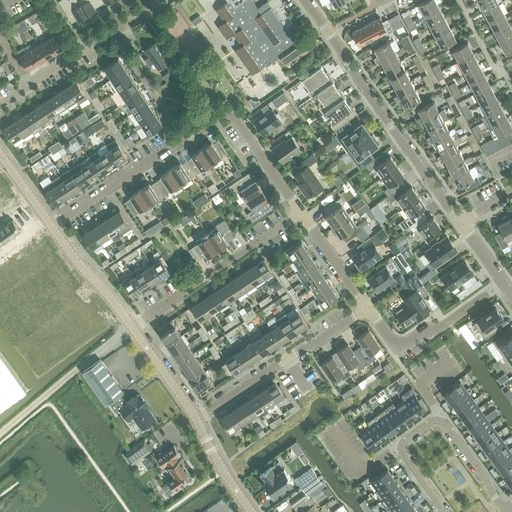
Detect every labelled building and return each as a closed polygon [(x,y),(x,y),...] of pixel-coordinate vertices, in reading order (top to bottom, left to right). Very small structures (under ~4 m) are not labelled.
[(59,0),(58,1),(71,22),(74,21),(72,19),(75,17),(78,22),(87,16),(77,0),(59,0)] [(77,0),(87,16),(96,11),(93,6),(96,4),(97,6),(99,5),(96,0),(77,0)] [(229,0),(230,1),(216,10),(217,11),(225,22),(218,27),(227,39),(234,35),(241,45),(235,50),(253,74),(253,75),(266,65),(267,67),(273,63),(271,61),(274,59),(276,60),(280,57),(287,66),(311,49),(299,32),(296,28),(286,15),(288,13),(277,0),(269,0),(258,8),(256,6),(251,0),(229,0)] [(421,10),(416,13),(418,18),(420,17),(424,15),(424,16),(439,8),(435,0),(428,0),(419,5),(421,10)] [(496,0),(480,0),(478,1),(484,12),(498,4),(496,0)] [(498,4),(484,12),(490,23),(504,15),(498,4)] [(424,15),(420,17),(425,28),(429,26),(430,26),(445,18),(439,8),(424,16),(424,15)] [(33,14),(28,17),(32,24),(37,21),(35,18),(33,14)] [(398,14),(393,17),(399,28),(404,25),(399,15),(398,14)] [(200,15),(191,22),(192,23),(194,26),(202,20),(203,20),(201,17),(200,15)] [(504,15),(490,23),(495,33),(510,26),(504,15)] [(409,16),(404,18),(407,25),(413,22),(409,16)] [(381,17),(352,32),(360,46),(388,32),(389,33),(394,30),(388,20),(388,19),(383,22),(381,17)] [(393,17),(388,19),(388,20),(394,30),(399,28),(393,17)] [(445,18),(430,26),(435,37),(450,29),(445,18)] [(413,22),(407,25),(411,31),(416,28),(413,22)] [(14,25),(9,28),(11,32),(12,31),(15,36),(19,33),(16,28),(14,25)] [(511,30),(510,26),(495,33),(501,44),(511,37),(511,30)] [(450,29),(435,37),(441,48),(456,41),(450,29)] [(57,34),(47,39),(55,53),(65,47),(57,34)] [(407,36),(401,40),(404,46),(406,45),(407,47),(411,44),(407,36)] [(511,37),(501,44),(506,55),(511,51),(511,37)] [(415,40),(413,41),(417,47),(422,44),(419,38),(415,40)] [(47,39),(38,44),(46,58),(55,53),(47,39)] [(392,41),(374,51),(375,52),(378,57),(374,59),(375,62),(397,51),(398,50),(394,40),(392,41)] [(156,43),(145,51),(149,57),(145,60),(149,65),(153,62),(158,69),(168,62),(173,68),(162,76),(167,82),(183,71),(164,44),(159,48),(156,43)] [(468,43),(453,51),(459,62),(474,54),(468,43)] [(30,44),(26,46),(37,64),(46,58),(38,44),(32,48),(30,44)] [(422,44),(417,47),(420,53),(425,51),(422,44)] [(26,52),(19,55),(20,57),(24,64),(27,69),(37,64),(26,46),(23,48),(26,52)] [(397,51),(375,62),(377,66),(382,64),(385,70),(401,61),(397,53),(398,53),(397,51)] [(459,62),(454,65),(460,75),(464,73),(480,65),(474,54),(459,62)] [(417,56),(413,58),(417,66),(421,63),(419,59),(417,56)] [(118,58),(104,68),(111,79),(125,69),(118,58)] [(385,70),(384,70),(385,72),(386,71),(388,76),(384,78),(386,82),(406,71),(402,63),(403,63),(402,61),(401,61),(385,70)] [(421,63),(417,66),(420,73),(425,70),(423,66),(421,63)] [(433,67),(432,67),(436,74),(436,73),(441,71),(438,64),(433,67)] [(480,65),(464,73),(470,84),(485,76),(480,65)] [(321,66),(302,80),(309,90),(307,92),(312,98),(314,97),(313,96),(332,82),(333,83),(335,81),(330,75),(328,77),(321,66)] [(111,79),(107,82),(114,93),(133,81),(125,69),(111,79)] [(406,71),(386,82),(387,85),(392,83),(394,88),(394,89),(411,81),(407,73),(408,72),(407,71),(406,71)] [(436,73),(436,74),(437,75),(439,80),(440,80),(444,78),(445,77),(442,71),(441,71),(436,73)] [(427,75),(423,77),(427,85),(431,82),(427,75)] [(485,76),(470,84),(476,94),(491,86),(485,76)] [(76,80),(67,87),(76,100),(79,105),(88,98),(85,94),(76,80)] [(398,95),(394,97),(396,101),(416,90),(412,82),(413,82),(412,80),(411,81),(394,89),(394,90),(395,90),(398,95)] [(133,81),(114,93),(122,104),(140,92),(133,81)] [(332,82),(313,96),(314,97),(321,107),(319,108),(323,114),(325,113),(325,112),(344,98),(344,99),(346,98),(342,92),(340,93),(333,83),(332,82)] [(431,82),(427,85),(431,92),(435,90),(431,82)] [(455,82),(449,85),(452,92),(458,89),(455,82)] [(491,86),(476,94),(481,105),(496,97),(491,86)] [(67,87),(58,92),(67,106),(76,100),(67,87)] [(458,89),(452,92),(456,98),(462,95),(458,89)] [(416,90),(396,101),(397,104),(402,102),(405,108),(404,108),(405,109),(422,99),(422,98),(421,99),(417,92),(418,92),(417,90),(416,90)] [(58,92),(49,98),(58,112),(67,106),(58,92)] [(140,92),(122,104),(129,115),(147,103),(140,92)] [(451,96),(447,99),(451,106),(455,103),(451,96)] [(496,97),(481,105),(487,115),(502,107),(496,97)] [(49,98),(40,104),(49,118),(58,112),(49,98)] [(251,98),(248,100),(253,108),(261,103),(259,100),(257,101),(252,100),(251,98)] [(344,98),(325,112),(325,113),(332,123),(330,124),(335,130),(346,122),(358,114),(353,108),(351,109),(344,99),(344,98)] [(422,118),(417,120),(419,123),(439,112),(439,111),(435,103),(436,103),(435,102),(417,111),(418,112),(419,112),(422,118)] [(147,103),(129,115),(136,126),(155,114),(147,103)] [(455,103),(451,106),(455,113),(459,111),(455,103)] [(40,104),(31,110),(43,128),(52,122),(49,118),(40,104)] [(265,113),(270,110),(266,104),(261,108),(265,113)] [(467,105),(461,108),(464,114),(465,114),(470,111),(467,105)] [(502,107),(487,115),(492,126),(508,118),(502,107)] [(264,113),(254,120),(263,134),(270,129),(270,131),(282,123),(272,109),(265,114),(264,113)] [(31,110),(22,116),(32,132),(34,134),(39,131),(40,133),(44,130),(43,128),(31,110)] [(439,112),(419,123),(420,126),(425,124),(428,129),(427,130),(428,131),(429,131),(428,130),(445,121),(445,122),(446,121),(445,121),(448,119),(443,110),(440,111),(439,111),(439,112)] [(465,114),(464,114),(467,120),(473,117),(470,111),(465,114)] [(94,116),(88,119),(91,123),(96,119),(100,116),(98,113),(94,116)] [(155,114),(136,126),(144,137),(146,136),(150,133),(153,131),(162,125),(155,114)] [(22,116),(13,122),(22,136),(23,138),(25,140),(34,134),(32,132),(22,116)] [(461,116),(457,118),(461,125),(465,123),(461,116)] [(87,118),(82,121),(86,126),(91,123),(88,119),(87,118)] [(492,126),(487,128),(493,139),(495,138),(499,135),(504,133),(509,130),(511,128),(511,126),(508,118),(492,126)] [(102,119),(92,125),(96,130),(105,124),(102,119)] [(432,137),(428,139),(429,142),(439,136),(450,131),(445,122),(445,121),(428,130),(429,131),(432,136),(432,137)] [(13,122),(4,129),(9,136),(13,142),(15,146),(25,140),(23,138),(22,136),(13,122)] [(346,122),(335,130),(337,134),(335,135),(335,136),(347,153),(370,136),(369,133),(371,132),(365,124),(363,126),(362,124),(361,125),(360,123),(354,127),(355,129),(352,131),(346,122)] [(65,123),(59,126),(63,132),(62,132),(66,139),(68,138),(70,136),(73,135),(68,128),(65,123)] [(465,123),(461,125),(464,132),(469,130),(465,123)] [(73,124),(68,128),(73,135),(78,131),(76,128),(73,124)] [(88,128),(84,131),(87,137),(96,131),(96,130),(92,125),(88,128)] [(478,127),(472,129),(475,135),(481,132),(478,127)] [(84,131),(75,137),(77,140),(79,144),(88,138),(87,137),(84,131)] [(439,136),(429,142),(431,144),(435,142),(438,149),(454,141),(454,140),(459,138),(456,133),(452,135),(450,133),(450,131),(439,136)] [(481,132),(475,135),(476,136),(479,141),(481,145),(483,144),(486,142),(484,138),(483,136),(481,132)] [(504,133),(499,135),(500,136),(505,146),(510,144),(506,136),(504,133)] [(442,155),(438,158),(439,161),(460,150),(457,145),(462,142),(468,139),(467,137),(467,136),(466,134),(460,137),(459,138),(454,140),(454,141),(438,149),(442,155)] [(467,136),(467,137),(468,139),(470,144),(475,142),(472,136),(471,134),(467,136)] [(321,135),(316,138),(321,145),(326,142),(321,135)] [(370,136),(347,153),(360,170),(366,165),(368,164),(368,163),(366,160),(370,157),(367,153),(378,146),(376,144),(378,142),(374,136),(373,135),(371,136),(370,136)] [(499,135),(495,138),(500,148),(505,146),(500,136),(499,135)] [(75,137),(66,143),(71,151),(72,152),(81,147),(79,144),(77,140),(75,137)] [(284,141),(273,148),(283,162),(289,157),(290,159),(301,151),(292,137),(285,142),(284,141)] [(493,139),(490,140),(496,151),(500,148),(495,138),(493,139)] [(116,140),(106,146),(117,164),(127,157),(123,151),(118,144),(116,140)] [(212,142),(201,148),(212,165),(223,158),(222,157),(227,154),(218,140),(213,144),(212,142)] [(486,142),(491,153),(496,151),(490,140),(486,142)] [(475,142),(470,144),(474,151),(478,148),(475,142)] [(483,144),(481,145),(487,156),(491,153),(486,142),(483,144)] [(66,143),(62,146),(63,148),(67,154),(71,151),(66,143)] [(106,146),(97,152),(100,156),(109,169),(117,164),(106,146)] [(192,157),(187,161),(196,174),(201,171),(202,172),(212,165),(201,148),(191,155),(192,157)] [(460,150),(439,161),(441,164),(445,162),(449,168),(465,160),(464,159),(460,150)] [(97,151),(88,158),(91,162),(100,175),(109,169),(100,156),(97,152),(97,151)] [(305,168),(295,175),(303,187),(301,189),(307,197),(309,196),(310,196),(323,187),(308,166),(315,162),(318,160),(316,158),(313,153),(301,162),(305,168)] [(481,154),(477,156),(481,163),(485,161),(481,154)] [(46,156),(39,161),(42,166),(49,162),(46,156)] [(368,164),(366,165),(370,171),(374,168),(381,178),(398,166),(391,156),(383,161),(379,156),(368,164)] [(452,175),(448,177),(449,180),(469,169),(466,164),(472,161),(470,157),(464,159),(465,160),(449,168),(452,175)] [(88,158),(79,164),(82,168),(91,181),(100,175),(91,162),(88,158)] [(39,161),(31,166),(35,171),(42,166),(39,161)] [(180,162),(170,169),(181,186),(192,179),(191,178),(196,174),(187,161),(182,164),(180,162)] [(485,161),(481,163),(484,171),(489,168),(485,161)] [(79,164),(70,170),(73,174),(82,187),(91,181),(82,168),(79,164)] [(398,166),(381,178),(388,187),(384,190),(388,196),(401,186),(397,181),(405,176),(398,166)] [(469,169),(449,180),(451,183),(455,181),(458,186),(458,187),(465,184),(468,190),(480,184),(477,176),(478,173),(475,167),(469,169)] [(70,169),(61,175),(73,193),(82,187),(73,174),(70,170),(70,169)] [(161,178),(156,181),(165,195),(170,191),(171,192),(181,186),(170,169),(160,176),(161,178)] [(238,169),(232,173),(236,178),(241,174),(238,171),(238,169)] [(248,173),(229,186),(234,194),(239,191),(245,201),(260,191),(262,190),(255,179),(253,181),(248,173)] [(61,175),(52,181),(64,199),(73,193),(61,175)] [(48,176),(39,182),(42,187),(46,192),(49,197),(51,200),(55,205),(64,199),(52,181),(48,176)] [(338,176),(332,180),(337,187),(342,183),(338,176)] [(149,183),(139,190),(150,206),(161,199),(160,198),(165,195),(156,181),(151,185),(149,183)] [(213,183),(208,187),(212,194),(218,190),(213,183)] [(388,196),(385,199),(388,203),(392,201),(392,202),(397,199),(403,208),(419,196),(412,186),(405,192),(401,186),(388,196)] [(130,198),(125,202),(134,215),(139,212),(140,213),(150,206),(139,190),(129,196),(130,198)] [(260,191),(245,201),(252,210),(247,214),(252,222),(272,209),(267,201),(269,200),(262,190),(260,191)] [(219,193),(212,198),(216,204),(224,200),(219,193)] [(205,194),(192,202),(196,208),(208,200),(205,194)] [(330,194),(320,201),(324,206),(334,199),(330,194)] [(409,216),(398,224),(403,231),(409,226),(423,217),(419,212),(427,207),(419,196),(403,208),(409,216)] [(340,197),(324,209),(327,214),(326,215),(328,219),(326,220),(332,227),(350,215),(342,205),(344,203),(340,197)] [(362,198),(351,205),(355,211),(356,210),(366,203),(362,198)] [(366,203),(356,210),(360,215),(362,214),(364,213),(366,212),(371,220),(375,217),(373,214),(371,210),(370,209),(366,203)] [(192,212),(195,217),(202,212),(199,207),(192,212)] [(120,210),(111,216),(119,230),(122,235),(132,228),(129,224),(120,210)] [(350,215),(332,227),(337,235),(339,234),(341,237),(343,236),(346,241),(355,236),(359,242),(367,237),(359,224),(357,225),(350,215)] [(502,232),(495,236),(502,249),(509,245),(511,243),(511,228),(505,215),(502,217),(504,221),(499,224),(499,223),(498,224),(498,225),(502,232)] [(111,216),(101,222),(110,236),(113,240),(122,235),(119,230),(111,216)] [(166,217),(160,221),(163,226),(169,222),(166,217)] [(423,217),(409,226),(414,232),(418,229),(425,239),(441,227),(434,217),(426,222),(423,217)] [(0,244),(3,242),(3,243),(21,230),(13,219),(0,228),(0,244)] [(179,219),(172,224),(175,229),(182,224),(179,219)] [(216,227),(207,233),(218,250),(228,243),(227,241),(232,238),(236,235),(235,233),(226,219),(215,226),(216,227)] [(160,221),(154,225),(157,230),(163,226),(160,221)] [(101,222),(93,228),(104,246),(105,247),(114,241),(113,240),(110,236),(101,222)] [(93,228),(83,235),(92,248),(95,253),(104,246),(93,228)] [(365,248),(352,257),(361,270),(382,256),(375,246),(383,241),(388,238),(382,229),(377,232),(362,243),(365,248)] [(198,243),(193,247),(195,250),(201,258),(206,255),(207,257),(218,250),(207,233),(196,240),(198,243)] [(403,236),(394,242),(402,253),(411,247),(403,236)] [(447,236),(425,252),(435,267),(457,251),(447,236)] [(285,250),(284,251),(285,251),(289,258),(291,257),(294,261),(308,252),(301,242),(294,247),(293,245),(285,250)] [(123,243),(117,246),(120,250),(123,254),(128,250),(123,243)] [(409,248),(402,253),(405,259),(412,254),(413,253),(409,248)] [(400,251),(391,257),(400,270),(409,264),(405,259),(402,253),(400,251)] [(308,252),(294,261),(300,270),(313,261),(308,252)] [(155,262),(151,264),(160,279),(170,272),(165,265),(167,264),(162,255),(154,260),(155,262)] [(264,259),(255,265),(264,278),(273,272),(266,262),(264,259)] [(300,270),(296,272),(302,281),(306,279),(319,270),(313,261),(300,270)] [(465,261),(442,277),(452,290),(463,282),(467,288),(477,281),(473,275),(474,274),(465,261)] [(151,264),(142,270),(151,284),(160,279),(151,264)] [(255,265),(246,271),(255,284),(264,278),(255,265)] [(140,267),(131,273),(132,275),(133,276),(142,290),(151,284),(142,270),(141,269),(140,267)] [(386,267),(368,280),(377,292),(388,284),(392,290),(401,284),(405,281),(401,275),(395,279),(386,267)] [(306,279),(302,281),(308,290),(312,288),(325,279),(319,270),(306,279)] [(246,271),(237,277),(246,290),(255,284),(246,271)] [(423,275),(419,278),(422,283),(424,282),(428,279),(430,278),(427,273),(423,275)] [(402,308),(397,312),(398,314),(397,315),(404,325),(416,316),(417,318),(430,309),(421,297),(429,292),(426,289),(422,283),(419,278),(416,274),(405,281),(401,284),(409,295),(404,299),(409,306),(403,310),(402,308)] [(128,277),(121,282),(126,291),(129,290),(133,297),(142,290),(133,276),(129,279),(128,277)] [(237,277),(228,283),(237,296),(246,290),(237,277)] [(325,279),(312,288),(318,297),(331,288),(325,279)] [(424,282),(422,283),(426,289),(432,285),(428,279),(424,282)] [(278,280),(271,284),(275,291),(277,290),(282,287),(278,280)] [(228,283),(219,289),(228,302),(237,296),(228,283)] [(331,288),(318,297),(320,301),(318,302),(323,310),(332,304),(331,302),(337,297),(331,288)] [(219,289),(210,295),(219,308),(228,302),(219,289)] [(210,295),(201,301),(209,314),(219,308),(210,295)] [(274,302),(268,305),(271,309),(272,311),(274,314),(278,311),(275,307),(277,306),(280,303),(277,299),(274,302)] [(201,301),(191,307),(200,320),(209,314),(201,301)] [(250,304),(244,308),(247,312),(249,316),(255,312),(254,311),(252,308),(250,304)] [(268,305),(263,309),(266,313),(267,312),(268,314),(270,313),(272,311),(271,309),(268,305)] [(244,307),(238,311),(241,315),(243,318),(244,320),(249,316),(247,312),(244,308),(244,307)] [(296,307),(287,314),(298,331),(308,325),(299,312),(296,307)] [(496,307),(474,323),(485,339),(498,329),(495,324),(503,318),(496,307)] [(233,311),(224,317),(228,323),(231,327),(236,323),(240,321),(233,311)] [(287,314),(278,320),(278,321),(280,324),(289,337),(298,331),(287,314)] [(163,325),(158,329),(163,337),(167,344),(181,335),(177,328),(171,320),(166,323),(163,325)] [(278,321),(269,327),(271,330),(280,343),(289,337),(280,324),(278,321)] [(263,335),(262,336),(271,349),(280,343),(271,330),(263,335)] [(369,330),(358,338),(364,347),(360,350),(369,363),(376,358),(372,352),(380,347),(369,330)] [(260,332),(251,338),(253,341),(262,355),(271,349),(262,336),(260,332)] [(492,341),(486,346),(497,360),(503,356),(511,349),(511,335),(508,338),(504,333),(492,341)] [(181,335),(167,344),(168,345),(173,353),(187,344),(182,336),(181,335)] [(253,341),(244,347),(253,361),(262,355),(253,341)] [(187,344),(173,353),(174,354),(179,362),(193,353),(187,345),(187,344)] [(242,344),(233,350),(235,353),(244,367),(253,361),(244,347),(242,344)] [(348,344),(337,351),(338,353),(349,368),(355,363),(359,369),(369,363),(360,350),(354,354),(348,344)] [(511,349),(503,356),(511,368),(511,349)] [(332,357),(321,364),(333,381),(340,376),(342,380),(352,374),(348,368),(349,368),(338,353),(337,351),(331,356),(332,357)] [(193,353),(179,362),(185,370),(185,371),(199,362),(198,361),(193,353)] [(235,353),(226,360),(235,373),(244,367),(235,353)] [(0,410),(27,391),(0,354),(0,410)] [(100,360),(83,372),(106,405),(110,402),(117,412),(121,409),(128,420),(133,417),(142,429),(156,419),(143,401),(144,401),(140,395),(139,396),(138,394),(126,403),(120,394),(123,392),(100,360)] [(199,362),(185,371),(190,378),(191,380),(205,371),(204,369),(199,362)] [(380,364),(372,369),(375,373),(378,378),(379,377),(382,375),(387,371),(393,367),(390,362),(383,366),(384,367),(382,368),(380,364)] [(205,371),(191,380),(195,386),(196,387),(201,395),(207,392),(210,390),(215,386),(209,378),(205,371)] [(364,380),(358,384),(362,388),(367,385),(364,380)] [(276,382),(266,388),(275,402),(278,406),(290,398),(288,396),(280,384),(278,385),(276,382)] [(460,382),(444,394),(451,403),(467,391),(460,382)] [(358,383),(351,388),(354,393),(362,388),(358,384),(358,383)] [(266,388),(257,394),(266,408),(275,402),(266,388)] [(412,388),(401,395),(404,399),(416,415),(425,409),(414,393),(415,392),(412,388)] [(467,391),(451,403),(452,403),(458,410),(473,399),(467,391)] [(257,394),(248,400),(257,414),(262,420),(266,418),(264,415),(269,412),(266,408),(257,394)] [(404,399),(395,406),(407,422),(416,415),(404,399)] [(473,399),(458,410),(463,419),(479,408),(473,399)] [(248,400),(239,406),(248,420),(257,414),(248,400)] [(385,409),(384,409),(398,428),(407,422),(395,406),(393,403),(385,409)] [(239,406),(230,412),(239,426),(248,420),(239,406)] [(289,409),(283,413),(286,417),(291,413),(297,410),(294,406),(289,409)] [(479,408),(463,419),(469,427),(485,416),(479,408)] [(499,413),(496,408),(490,412),(493,417),(499,413)] [(384,409),(376,415),(389,434),(398,428),(384,409)] [(230,412),(221,418),(226,425),(223,426),(229,435),(237,430),(235,428),(239,426),(230,412)] [(376,415),(367,422),(381,441),(389,434),(376,415)] [(485,416),(469,427),(475,435),(491,424),(485,416)] [(369,425),(360,431),(366,439),(371,446),(372,447),(381,441),(367,422),(369,425)] [(491,424),(475,435),(481,444),(497,432),(491,424)] [(497,432),(481,444),(487,452),(503,441),(497,432)] [(366,439),(362,442),(367,448),(367,449),(371,446),(366,439)] [(144,440),(141,443),(144,448),(148,452),(151,450),(148,446),(144,440)] [(298,440),(291,444),(298,455),(305,451),(298,440)] [(503,441),(487,452),(493,460),(509,449),(503,441)] [(157,457),(156,457),(163,467),(164,466),(163,466),(166,464),(175,476),(168,481),(168,482),(163,486),(168,493),(173,490),(174,491),(175,490),(186,482),(187,482),(187,481),(189,480),(186,475),(190,472),(189,472),(180,459),(181,459),(180,459),(178,456),(180,454),(180,455),(181,454),(174,445),(173,445),(173,446),(164,453),(162,450),(158,454),(159,456),(157,457)] [(511,453),(509,449),(493,460),(499,468),(511,459),(511,453)] [(511,459),(499,468),(505,476),(504,477),(511,471),(511,459)] [(261,473),(260,474),(266,481),(264,483),(273,496),(293,481),(284,468),(284,469),(278,461),(261,473)] [(311,468),(295,479),(301,488),(317,476),(311,468)] [(373,480),(371,481),(377,490),(394,478),(388,469),(378,476),(377,474),(372,478),(373,480)] [(317,476),(301,488),(306,495),(307,494),(320,485),(323,483),(317,476)] [(363,481),(360,483),(363,487),(371,481),(368,477),(363,481)] [(394,478),(377,490),(383,499),(400,487),(394,479),(394,478)] [(383,499),(381,501),(387,510),(390,508),(406,496),(400,487),(383,499)] [(306,495),(292,506),(296,511),(317,511),(319,511),(307,494),(306,495)] [(406,496),(390,508),(392,511),(402,511),(412,505),(406,496)]
